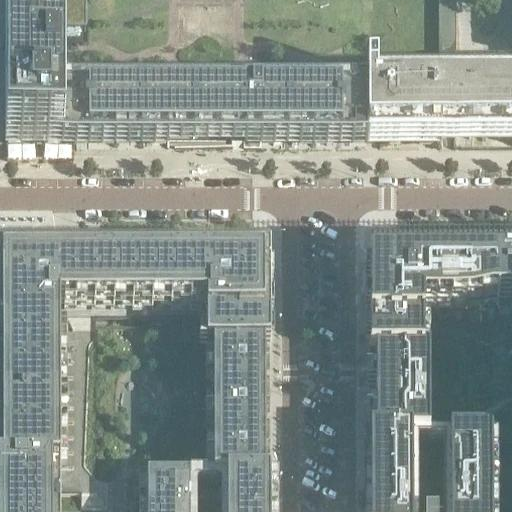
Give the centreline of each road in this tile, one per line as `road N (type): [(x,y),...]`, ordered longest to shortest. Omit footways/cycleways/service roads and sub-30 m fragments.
road 1 (residential): [(289,198),(291,511)]
road 2 (residential): [(347,511),(346,198)]
road 3 (residential): [(0,196),(289,198)]
road 4 (residential): [(346,198),(511,198)]
